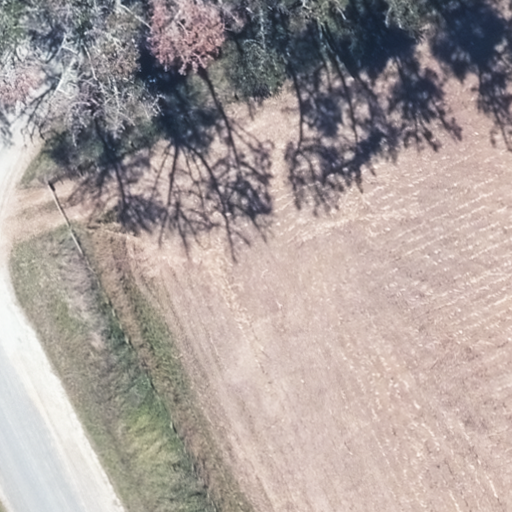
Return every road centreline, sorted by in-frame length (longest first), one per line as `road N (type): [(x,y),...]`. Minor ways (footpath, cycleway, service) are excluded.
road 1 (unclassified): [(170,0),(0,78)]
road 2 (unclassified): [(0,368),(73,511)]
